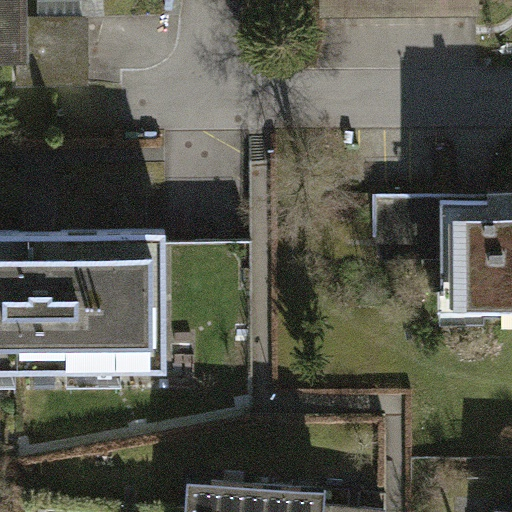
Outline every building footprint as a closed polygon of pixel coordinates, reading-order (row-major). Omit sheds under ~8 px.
[(49,0),(0,0),(0,71),(16,71),(16,92),(96,91),(95,21),(49,21),(49,0)] [(490,0),(332,0),(333,28),(491,26),(490,0)] [(448,259),(447,331),(511,331),(511,193),(502,194),(502,209),(376,208),(376,258),(448,259)] [(0,372),(12,373),(12,241),(0,240),(0,372)] [(187,373),(187,241),(12,241),(12,373),(187,373)] [(337,500),(194,491),(192,511),(337,511),(337,500)]
